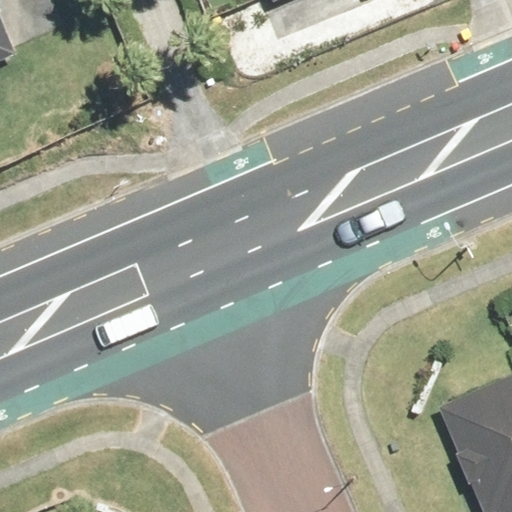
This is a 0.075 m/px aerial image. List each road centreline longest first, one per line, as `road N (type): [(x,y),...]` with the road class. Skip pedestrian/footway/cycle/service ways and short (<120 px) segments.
road 1 (secondary): [(207,246),(511,122)]
road 2 (residential): [(314,511),(207,246)]
road 3 (secondary): [(0,335),(207,246)]
